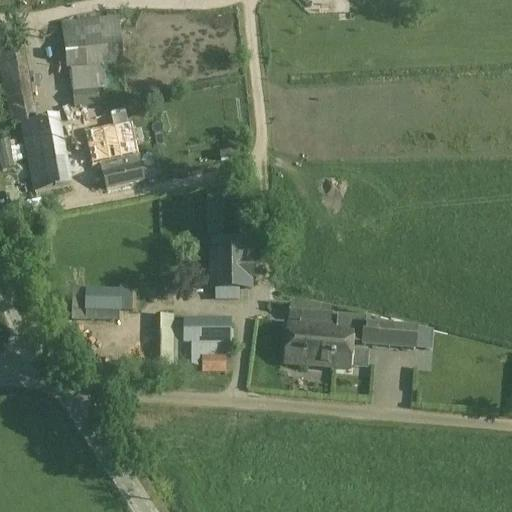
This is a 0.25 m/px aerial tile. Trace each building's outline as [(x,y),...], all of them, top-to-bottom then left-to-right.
[(62,24),(66,72),(70,71),(74,109),(100,106),(99,91),(104,91),(101,68),(123,66),(119,19),(62,24)] [(45,35),(46,62),(56,61),(54,34),(45,35)] [(29,109),(22,48),(3,50),(10,111),(29,109)] [(111,117),(114,128),(85,135),(93,170),(107,167),(109,175),(104,177),(107,192),(145,183),(131,124),(129,125),(127,113),(111,117)] [(72,187),(59,120),(21,127),(34,195),(72,187)] [(74,210),(45,216),(48,232),(77,227),(74,210)] [(251,238),(210,238),(210,249),(209,249),(209,293),(253,292),(253,249),(251,249),(251,238)] [(72,312),(86,312),(86,322),(118,323),(118,316),(119,316),(119,314),(132,314),(132,295),(120,295),(120,293),(62,292),(62,310),(72,310),(72,312)] [(231,322),(172,322),(173,368),(200,368),(199,357),(225,357),(231,357),(231,322)] [(286,367),(349,372),(352,332),(289,327),(286,367)] [(225,357),(199,357),(200,368),(200,375),(225,375),(225,357)]
